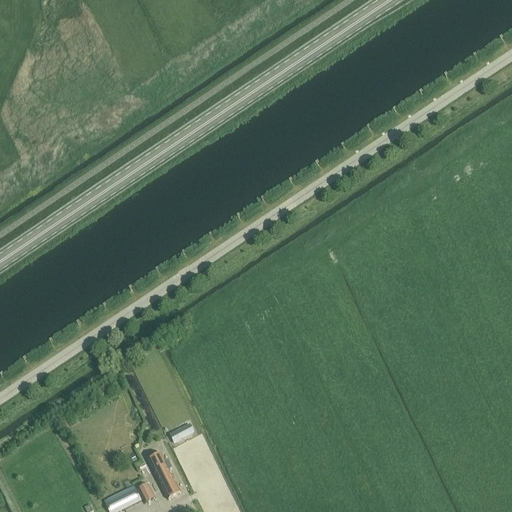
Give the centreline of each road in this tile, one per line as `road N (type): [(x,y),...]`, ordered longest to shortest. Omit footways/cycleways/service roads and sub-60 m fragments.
road 1 (unclassified): [(0,399),(511,55)]
road 2 (secondary): [(0,262),(389,0)]
